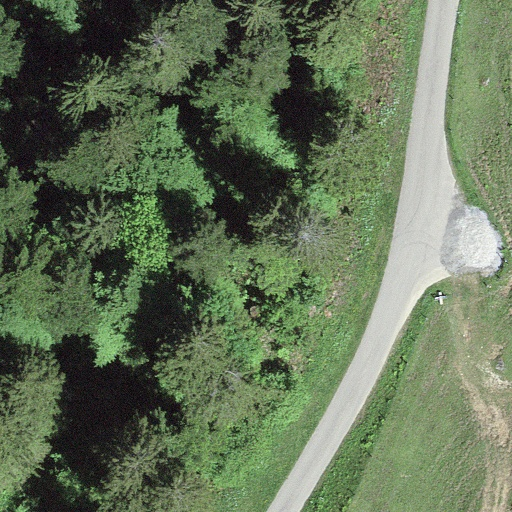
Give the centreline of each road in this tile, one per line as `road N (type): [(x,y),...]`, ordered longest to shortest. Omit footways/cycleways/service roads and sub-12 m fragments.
road 1 (track): [(424,213),(382,339),(290,511)]
road 2 (track): [(511,385),(478,364),(480,237),(459,212),(425,200)]
road 3 (unclassified): [(424,213),(449,0)]
